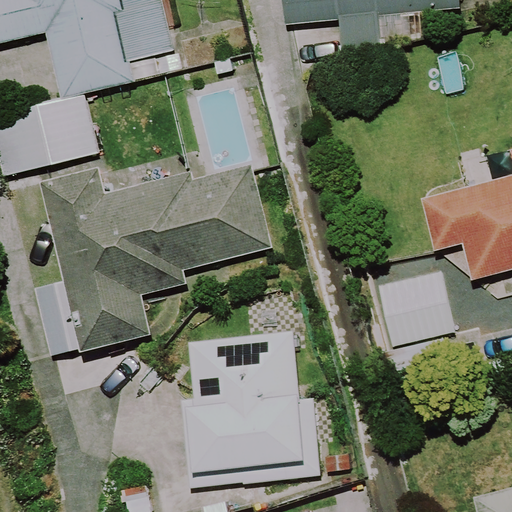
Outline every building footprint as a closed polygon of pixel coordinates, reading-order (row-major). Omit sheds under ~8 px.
[(0,0),(0,49),(47,39),(61,98),(135,80),(130,58),(175,48),(163,0),(0,0)] [(282,0),(285,24),(339,19),(342,55),(381,50),(378,15),(461,8),(459,0),(282,0)] [(99,153),(85,96),(0,115),(0,158),(4,175),(99,153)] [(511,147),(510,148),(511,157),(511,173),(420,196),(434,250),(463,243),(472,279),(511,269),(511,147)] [(193,178),(191,170),(105,192),(98,166),(39,180),(64,280),(35,288),(52,355),(79,348),(80,352),(153,334),(143,294),(188,283),(184,269),(273,246),(252,163),(193,178)] [(299,399),(292,331),(189,342),(195,399),(181,400),(190,487),(244,481),(245,483),(323,474),(314,397),(299,399)] [(511,511),(511,486),(472,497),(475,511),(511,511)]
